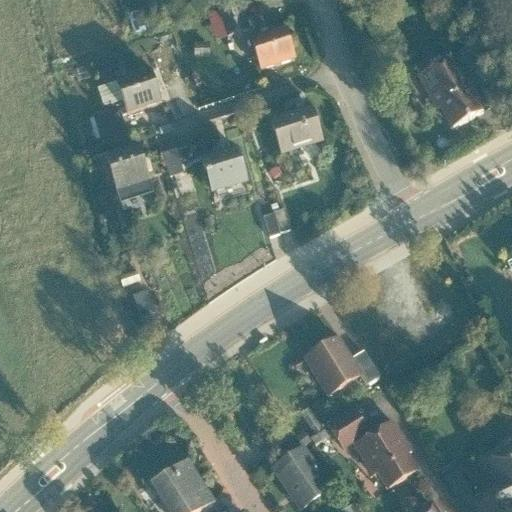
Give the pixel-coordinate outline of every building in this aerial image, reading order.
[(243,9),(225,15),(231,34),(249,28),(243,9)] [(289,30),(255,41),(264,71),(299,60),(289,30)] [(399,38),(372,54),(378,65),(406,48),(399,38)] [(483,114),(455,60),(421,78),(449,132),(483,114)] [(119,83),(128,113),(163,103),(155,74),(119,83)] [(317,108),(273,124),(284,156),(328,140),(317,108)] [(122,114),(98,122),(104,140),(128,132),(122,114)] [(146,149),(109,159),(120,201),(158,191),(146,149)] [(177,150),(164,154),(173,176),(185,171),(177,150)] [(240,150),(204,162),(214,194),(251,182),(240,150)] [(287,210),(275,214),(282,234),(293,231),(287,210)] [(282,234),(275,214),(265,217),(271,238),(282,234)] [(145,328),(161,324),(153,290),(138,293),(145,328)] [(344,336),(306,360),(330,398),(364,377),(368,375),(358,358),(344,336)] [(367,353),(358,358),(368,375),(364,377),(370,386),(383,378),(367,353)] [(360,412),(331,430),(344,451),(374,433),(360,412)] [(395,424),(358,447),(376,475),(380,473),(391,492),(420,473),(409,454),(413,452),(395,424)] [(307,447),(274,469),(302,511),(336,490),(307,447)] [(511,511),(511,454),(489,465),(510,511),(511,511)] [(191,463),(155,485),(172,511),(204,511),(217,504),(191,463)] [(455,465),(442,473),(458,501),(471,494),(455,465)]
